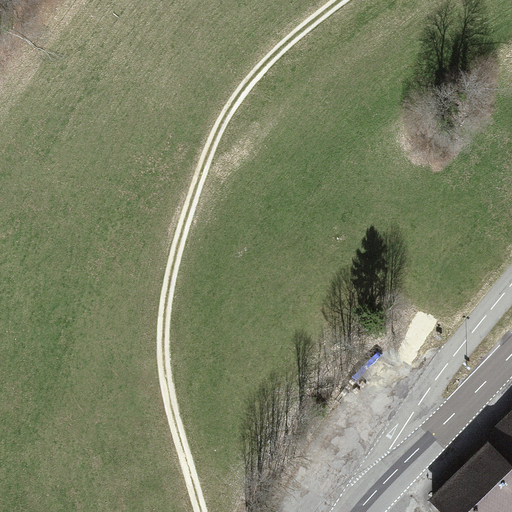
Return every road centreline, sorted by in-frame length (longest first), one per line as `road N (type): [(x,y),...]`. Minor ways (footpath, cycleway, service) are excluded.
road 1 (track): [(339,0),(281,47),(230,109),(179,237),(163,352),(201,511)]
road 2 (secondary): [(393,473),(405,426),(511,284)]
road 3 (primary): [(511,352),(393,473)]
